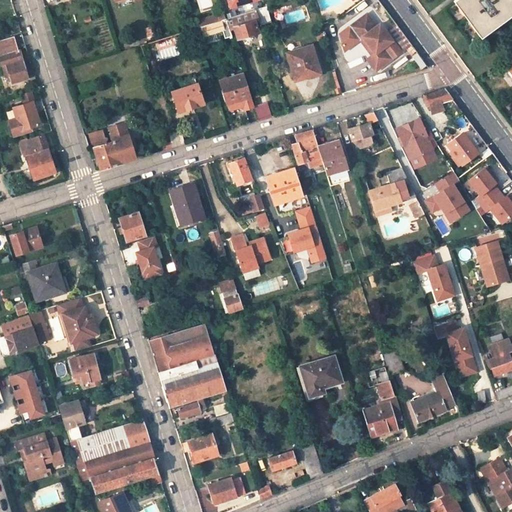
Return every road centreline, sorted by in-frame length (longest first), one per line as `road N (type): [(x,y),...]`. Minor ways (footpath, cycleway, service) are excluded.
road 1 (residential): [(84,187),(455,72)]
road 2 (unclassified): [(84,187),(188,511)]
road 3 (unclassified): [(263,511),(511,409)]
road 4 (unclassified): [(26,0),(84,187)]
